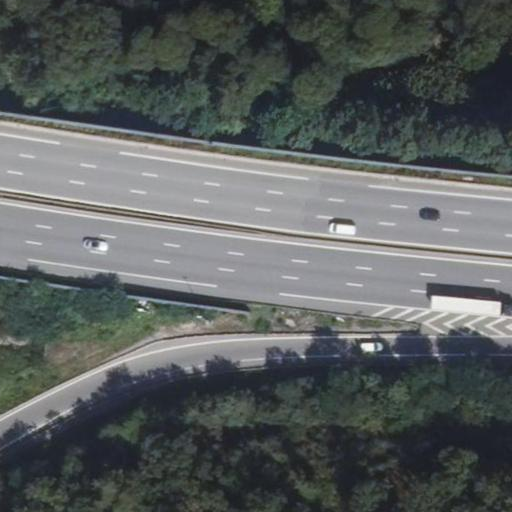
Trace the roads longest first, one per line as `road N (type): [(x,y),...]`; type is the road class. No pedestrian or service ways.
road 1 (trunk): [(0,433),(85,389),(223,352),(511,347)]
road 2 (trunk): [(511,228),(319,213),(0,163)]
road 3 (trunk): [(0,231),(316,277),(511,295)]
